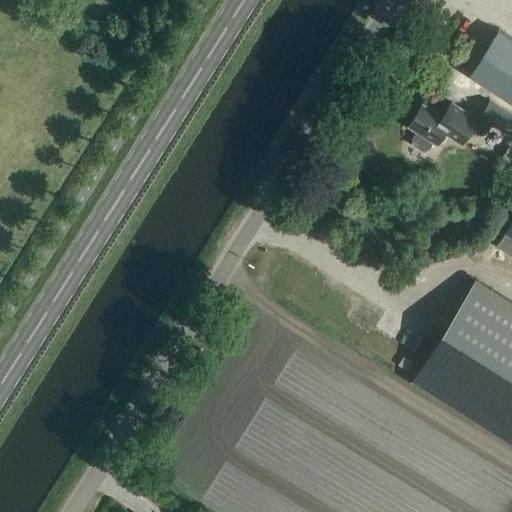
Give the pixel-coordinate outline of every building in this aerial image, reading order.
[(511,103),(511,35),(499,28),(469,76),(511,103)] [(511,133),(511,131),(511,114),(490,101),(481,115),(511,133)] [(477,118),(452,102),(443,116),(422,103),(408,125),(417,131),(413,137),(413,141),(415,144),(421,149),(425,149),(429,147),(432,141),(437,144),(444,132),(462,143),(477,118)] [(511,220),(497,244),(511,253),(511,220)] [(511,298),(477,276),(412,377),(511,440),(511,298)]
